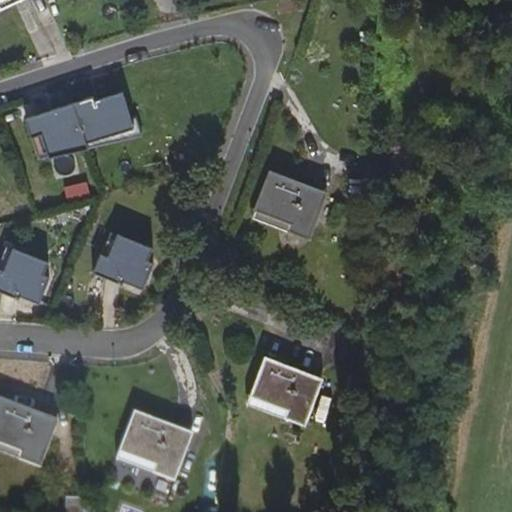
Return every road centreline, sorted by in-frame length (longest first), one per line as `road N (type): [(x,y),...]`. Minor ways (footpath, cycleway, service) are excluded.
road 1 (residential): [(0,336),(125,343),(159,324),(177,297),(265,72),(262,33),(207,28)]
road 2 (residential): [(0,90),(207,28)]
